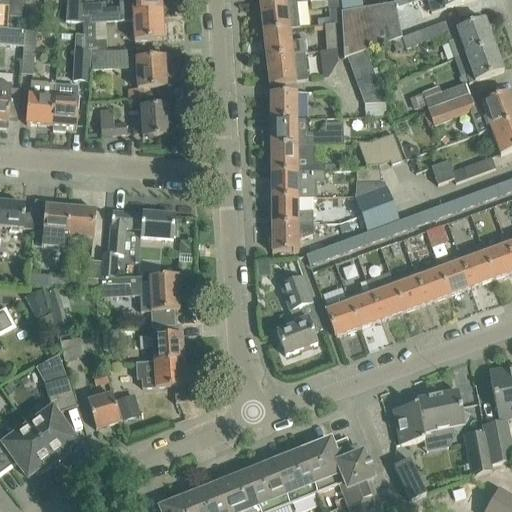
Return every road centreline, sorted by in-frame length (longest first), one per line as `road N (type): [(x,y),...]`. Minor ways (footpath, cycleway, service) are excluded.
road 1 (residential): [(250,423),(511,327)]
road 2 (residential): [(250,423),(229,176)]
road 3 (residential): [(229,176),(0,157)]
road 4 (residential): [(51,511),(92,484),(250,423)]
road 5 (residential): [(229,176),(216,0)]
